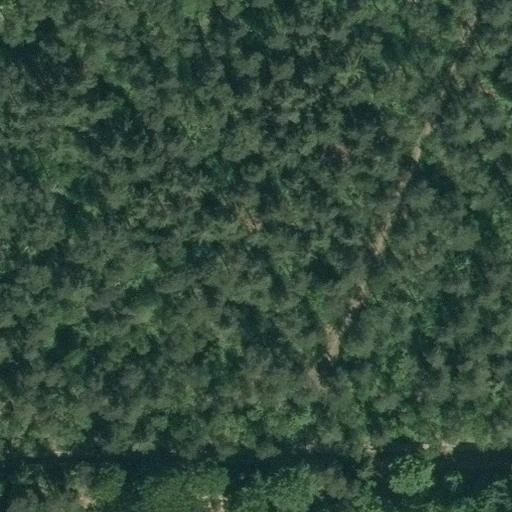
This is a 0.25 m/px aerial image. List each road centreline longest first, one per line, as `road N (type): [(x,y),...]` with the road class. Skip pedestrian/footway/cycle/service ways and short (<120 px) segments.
road 1 (track): [(477,0),(306,389)]
road 2 (track): [(0,455),(285,451),(300,443),(306,389)]
road 3 (track): [(300,443),(511,440)]
